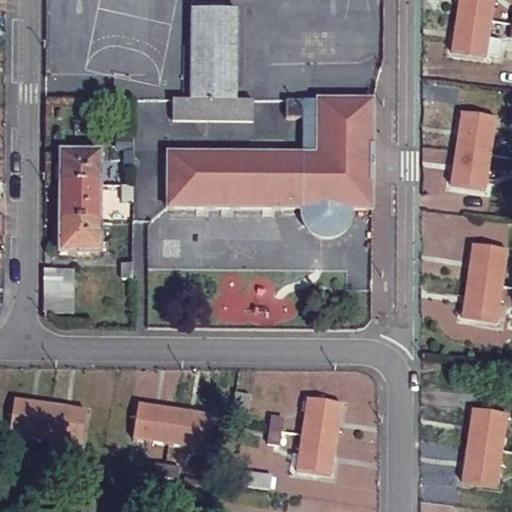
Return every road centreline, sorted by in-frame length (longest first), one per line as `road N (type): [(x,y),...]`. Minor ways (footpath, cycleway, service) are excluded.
road 1 (residential): [(16,356),(400,362)]
road 2 (residential): [(400,362),(407,0)]
road 3 (residential): [(16,356),(24,0)]
road 4 (residential): [(397,511),(400,362)]
